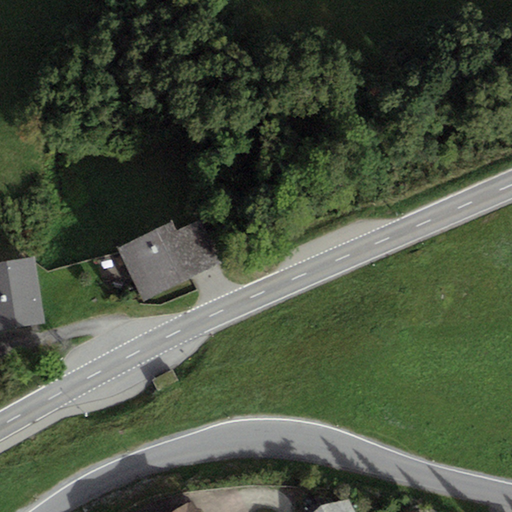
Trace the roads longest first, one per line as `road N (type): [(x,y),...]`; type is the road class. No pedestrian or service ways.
road 1 (tertiary): [(0,430),(202,319),(511,188)]
road 2 (unclassified): [(51,511),(113,474),(195,445),(249,437),(511,494)]
